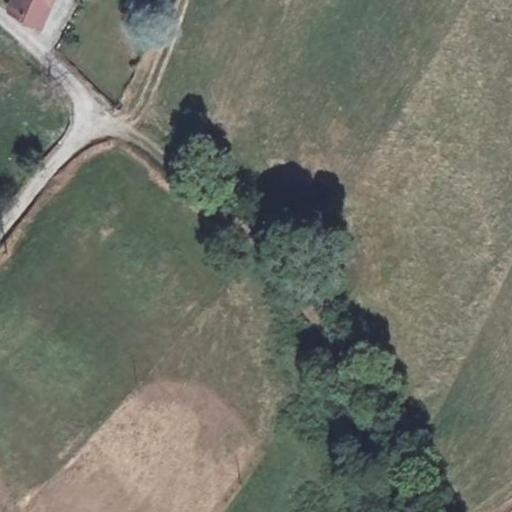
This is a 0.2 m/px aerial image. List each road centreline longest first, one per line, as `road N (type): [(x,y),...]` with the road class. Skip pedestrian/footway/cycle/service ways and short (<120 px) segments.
road 1 (unclassified): [(0,229),(94,114),(0,14)]
road 2 (track): [(94,114),(189,65),(237,0)]
